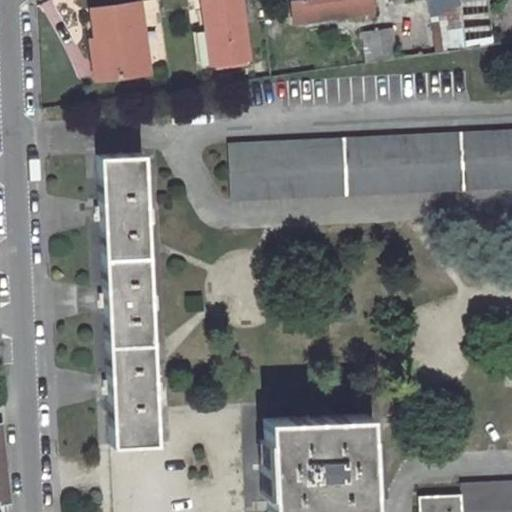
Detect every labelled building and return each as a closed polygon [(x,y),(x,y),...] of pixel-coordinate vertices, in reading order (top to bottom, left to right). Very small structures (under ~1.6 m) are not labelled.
[(149,69),(139,0),(126,0),(91,5),(92,13),(88,14),(97,76),(149,69)] [(203,0),(208,35),(216,34),(220,61),(256,56),(249,0),(203,0)] [(295,0),(290,1),(293,23),(305,22),(305,23),(368,16),(369,20),(376,20),(373,0),(295,0)] [(488,0),(458,0),(463,50),(493,46),(488,0)] [(396,59),(392,28),(364,32),(369,63),(396,59)] [(216,34),(208,35),(212,62),(220,61),(216,34)] [(511,185),(511,127),(228,140),(231,199),(511,185)] [(141,152),(94,154),(106,442),(154,441),(141,152)] [(367,413),(263,417),(266,510),(370,505),(367,413)] [(511,511),(511,479),(460,481),(460,492),(417,494),(417,511),(511,511)]
